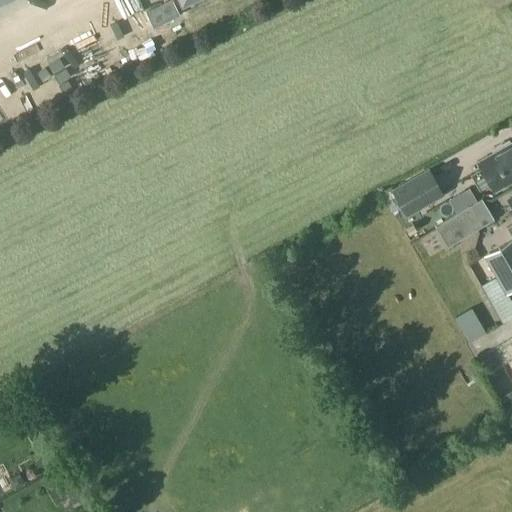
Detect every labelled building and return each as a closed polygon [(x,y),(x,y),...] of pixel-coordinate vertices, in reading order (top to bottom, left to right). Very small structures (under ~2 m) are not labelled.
[(179,16),(172,1),(146,13),(153,28),(179,16)] [(20,32),(38,84),(74,71),(55,20),(20,32)] [(0,45),(0,54),(10,80),(28,73),(15,39),(0,45)] [(483,170),(472,176),(480,190),(490,184),(494,191),(511,180),(511,144),(510,145),(509,143),(493,152),(494,154),(479,163),(483,170)] [(425,156),(375,179),(387,204),(396,200),(391,188),(431,169),(425,156)] [(428,171),(393,191),(407,215),(442,195),(428,171)] [(511,239),(511,241),(484,257),(497,279),(506,295),(511,292),(511,198),(508,201),(511,207),(511,225),(506,229),(511,239)] [(483,199),(437,227),(449,247),(495,220),(483,199)] [(487,331),(472,305),(470,307),(455,316),(469,341),(487,331)] [(511,390),(499,398),(507,415),(511,412),(511,390)] [(80,506),(82,511),(100,511),(95,500),(80,506)]
